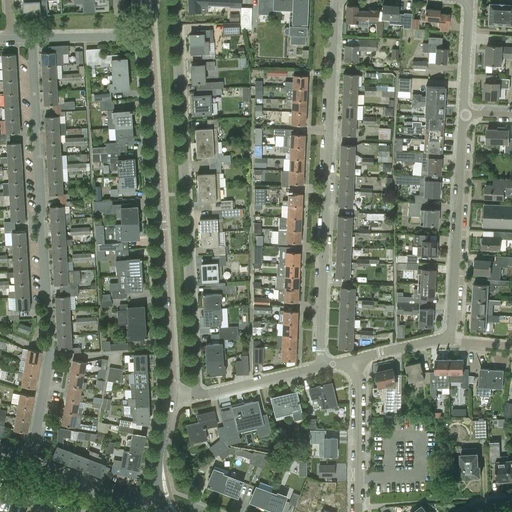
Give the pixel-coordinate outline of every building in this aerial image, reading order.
[(28,0),(29,1),(24,2),(25,12),(27,12),(27,17),(47,15),(46,0),(50,0),(28,0)] [(81,0),(83,13),(96,12),(95,10),(105,9),(104,0),(81,0)] [(188,0),(189,12),(208,12),(207,5),(216,5),(234,6),(234,7),(241,7),(241,0),(188,0)] [(257,0),(257,15),(265,15),(265,10),(273,11),(274,7),(285,8),(285,10),(293,11),(293,16),(289,16),(289,28),(287,28),(286,28),(285,28),(284,29),(284,30),(284,31),(284,32),(284,33),(285,34),(286,35),(287,35),(290,35),(290,44),(305,45),(307,0),(257,0)] [(511,4),(503,4),(503,3),(498,3),(498,4),(489,3),(489,6),(487,6),(486,7),(486,11),(487,13),(489,13),(488,25),(489,25),(489,21),(496,21),(496,24),(511,24),(511,4)] [(398,6),(382,5),(381,18),(389,19),(388,24),(403,25),(402,28),(410,29),(412,14),(403,13),(403,14),(397,14),(398,6)] [(358,11),(358,7),(346,6),(346,22),(357,22),(357,20),(369,20),(369,23),(377,24),(377,10),(369,10),(369,11),(358,11)] [(439,10),(425,9),(424,20),(438,21),(437,27),(440,27),(439,31),(447,32),(448,25),(449,15),(439,14),(439,10)] [(223,36),(239,35),(239,23),(222,23),(223,36)] [(191,53),(202,52),(208,52),(208,53),(214,53),(214,42),(213,42),(212,29),(196,30),(196,34),(190,34),(191,53)] [(447,49),(441,48),(442,38),(428,37),(428,43),(422,43),(422,52),(436,53),(435,63),(446,63),(447,49)] [(358,62),(358,50),(376,51),(376,40),(358,39),(358,45),(345,45),(344,61),(358,62)] [(41,52),(42,66),(61,64),(63,64),(63,53),(69,53),(68,44),(48,46),(48,52),(41,52)] [(493,64),(493,65),(495,65),(495,64),(502,65),(502,58),(511,58),(511,46),(502,46),(487,45),(486,64),(488,64),(490,64),(493,64)] [(87,64),(112,62),(112,75),(127,74),(126,58),(117,58),(117,55),(100,56),(99,49),(86,49),(87,64)] [(0,55),(2,55),(2,62),(0,62),(0,67),(2,68),(16,67),(15,54),(4,55),(4,50),(0,50),(0,55)] [(204,70),(214,70),(214,61),(197,62),(197,65),(192,65),(193,83),(196,83),(196,89),(215,88),(221,88),(233,87),(233,85),(223,85),(223,81),(205,82),(204,70)] [(427,61),(413,61),(412,68),(426,69),(427,61)] [(61,64),(42,66),(42,78),(56,78),(62,77),(62,74),(61,64)] [(16,67),(2,68),(3,81),(16,80),(16,67)] [(127,74),(112,75),(113,82),(109,83),(110,91),(129,89),(127,74)] [(343,89),(356,90),(356,86),(357,74),(343,74),(343,89)] [(307,76),(293,75),(292,82),(284,82),(284,88),(292,88),(306,89),(307,76)] [(56,78),(42,78),(43,91),(57,91),(56,78)] [(410,92),(411,78),(398,78),(397,91),(410,92)] [(497,83),(485,82),(484,98),(499,99),(500,88),(509,88),(510,79),(497,78),(497,83)] [(16,80),(3,81),(4,94),(17,93),(16,80)] [(426,86),(425,96),(421,95),(421,94),(412,93),(411,100),(444,102),(445,87),(426,86)] [(215,95),(215,88),(196,89),(196,95),(193,95),(194,114),(211,113),(214,113),(216,112),(216,102),(213,103),(210,103),(210,97),(213,97),(215,96),(215,95)] [(292,88),(292,100),(306,100),(306,89),(292,88)] [(342,104),(356,105),(356,90),(343,89),(342,104)] [(53,109),(64,108),(64,104),(58,104),(57,91),(43,91),(44,105),(53,104),(53,109)] [(17,93),(4,94),(5,107),(18,106),(17,93)] [(110,93),(93,94),(94,101),(99,101),(111,100),(110,93)] [(99,101),(100,110),(114,109),(113,102),(111,102),(111,100),(99,101)] [(306,100),(292,100),(291,112),(305,113),(306,100)] [(425,117),(443,117),(444,102),(411,100),(411,107),(420,107),(420,105),(425,106),(424,116),(425,116),(425,117)] [(341,119),(355,120),(356,105),(342,104),(341,119)] [(18,106),(5,107),(5,120),(19,119),(18,106)] [(115,127),(131,126),(130,112),(132,112),(132,110),(112,112),(108,113),(108,122),(113,121),(115,121),(115,127)] [(45,130),(65,129),(64,111),(53,112),(54,116),(45,116),(45,130)] [(305,113),(291,112),(291,124),(305,125),(305,113)] [(444,119),(443,118),(443,117),(425,117),(425,125),(421,124),(421,121),(412,121),(412,126),(412,127),(442,128),(443,123),(444,122),(444,119)] [(9,133),(19,132),(19,119),(5,120),(6,133),(0,133),(0,138),(10,138),(9,133)] [(195,143),(217,142),(217,128),(218,127),(218,119),(207,119),(207,128),(195,128),(195,143)] [(355,120),(341,119),(341,135),(354,135),(355,120)] [(131,126),(115,127),(116,142),(105,143),(106,147),(92,148),(92,153),(109,152),(120,152),(127,151),(126,143),(132,143),(131,126)] [(443,135),(442,134),(442,128),(412,127),(412,126),(411,126),(405,126),(405,133),(416,133),(424,133),(424,138),(424,139),(442,140),(442,139),(443,138),(443,135)] [(84,137),(75,137),(75,145),(84,144),(84,141),(88,141),(87,137),(87,127),(81,128),(81,134),(83,134),(84,137)] [(498,127),(498,130),(487,129),(487,142),(508,143),(507,154),(511,153),(511,140),(508,140),(509,130),(504,130),(505,127),(498,127)] [(293,129),(273,128),(273,136),(283,136),(283,146),(292,147),(304,147),(304,135),(292,134),(293,129)] [(390,139),(390,128),(379,128),(378,139),(390,139)] [(65,129),(45,130),(46,143),(60,142),(59,135),(65,134),(65,129)] [(20,142),(10,143),(10,138),(0,138),(0,143),(6,143),(7,156),(0,156),(0,157),(21,156),(20,142)] [(442,140),(424,139),(412,139),(411,144),(413,144),(419,144),(420,144),(420,141),(424,141),(423,151),(441,151),(441,150),(442,149),(442,146),(441,146),(442,140)] [(60,142),(46,143),(47,156),(60,155),(60,142)] [(217,142),(195,143),(196,157),(209,156),(209,164),(220,164),(230,164),(230,155),(223,155),(223,153),(218,153),(217,142)] [(340,160),(353,161),(354,145),(340,145),(340,160)] [(378,145),(378,156),(389,157),(389,145),(378,145)] [(304,147),(292,147),(283,146),(281,146),(281,152),(290,152),(289,159),(303,159),(304,147)] [(441,158),(429,158),(429,153),(417,152),(401,152),(395,151),(395,160),(421,161),(420,175),(427,175),(427,176),(427,173),(440,173),(441,158)] [(109,152),(92,153),(92,162),(107,161),(107,158),(109,158),(109,152)] [(61,168),(60,155),(47,156),(48,169),(61,168)] [(21,156),(0,157),(1,163),(8,162),(8,169),(21,169),(21,156)] [(119,176),(134,175),(133,158),(127,159),(127,158),(120,157),(109,158),(110,163),(112,163),(113,170),(118,170),(119,176)] [(265,158),(254,158),(254,167),(264,167),(265,158)] [(484,159),(477,158),(476,166),(484,167),(484,159)] [(303,159),(289,159),(289,171),(303,171),(303,159)] [(339,175),(353,176),(353,161),(340,160),(339,175)] [(77,171),(77,163),(66,164),(67,171),(77,171)] [(77,163),(77,171),(86,170),(86,166),(89,166),(89,163),(85,163),(77,163)] [(198,188),(220,186),(219,173),(220,173),(220,164),(209,164),(209,170),(205,170),(205,173),(197,173),(198,188)] [(61,168),(48,169),(48,182),(62,181),(61,168)] [(21,169),(8,169),(9,182),(22,182),(21,169)] [(254,174),(254,179),(263,180),(263,174),(261,174),(261,170),(261,169),(254,169),(254,174)] [(288,183),(302,184),(303,171),(289,171),(288,183)] [(395,181),(395,183),(420,184),(419,195),(424,195),(439,196),(440,181),(426,181),(427,176),(427,175),(420,175),(414,175),(394,174),(395,181)] [(134,175),(119,176),(119,182),(117,182),(117,189),(110,189),(110,196),(118,195),(118,192),(137,190),(137,189),(135,189),(134,175)] [(339,190),(352,191),(353,176),(339,175),(339,190)] [(511,179),(500,179),(500,185),(486,185),(485,198),(511,199),(511,179)] [(58,199),(69,199),(69,193),(62,194),(62,181),(48,182),(49,195),(58,194),(58,199)] [(3,183),(3,192),(3,196),(9,195),(23,195),(22,182),(9,182),(3,183)] [(220,186),(198,188),(199,202),(211,201),(211,209),(232,208),(232,200),(220,201),(220,186)] [(265,189),(254,188),(253,204),(261,204),(264,205),(265,189)] [(352,191),(339,190),(338,206),(351,206),(352,191)] [(287,206),(301,206),(302,194),(288,193),(287,200),(282,200),(282,205),(287,206)] [(23,195),(9,195),(10,208),(23,208),(23,195)] [(101,201),(95,201),(93,201),(94,212),(104,212),(104,214),(116,213),(116,217),(121,217),(122,224),(137,223),(136,206),(132,207),(132,203),(112,204),(111,200),(106,201),(101,201)] [(50,220),(70,219),(69,213),(64,213),(63,206),(70,206),(69,201),(58,202),(58,206),(50,206),(50,220)] [(438,209),(427,208),(427,203),(409,202),(408,216),(420,216),(419,223),(437,224),(438,209)] [(511,227),(511,204),(485,203),(484,227),(511,227)] [(287,218),(301,218),(301,206),(287,206),(287,218)] [(14,221),(24,221),(23,208),(10,208),(11,221),(3,222),(4,227),(15,226),(14,221)] [(200,233),(217,232),(217,222),(223,222),(223,218),(240,217),(240,208),(232,208),(211,209),(212,218),(199,219),(200,233)] [(337,231),(350,232),(351,216),(338,216),(337,231)] [(301,218),(287,218),(286,229),(300,230),(301,218)] [(70,219),(50,220),(51,233),(65,232),(64,225),(70,224),(70,219)] [(137,223),(122,224),(122,229),(120,229),(117,230),(115,232),(115,238),(117,240),(121,239),(138,238),(137,223)] [(104,244),(103,225),(101,225),(98,225),(95,225),(95,231),(95,233),(96,244),(104,244)] [(26,244),(25,231),(15,231),(15,226),(4,227),(0,227),(0,231),(4,232),(4,233),(12,232),(12,245),(26,244)] [(300,242),(300,230),(286,229),(278,229),(277,243),(287,244),(287,242),(300,242)] [(350,232),(337,231),(336,246),(350,247),(350,232)] [(484,236),(483,237),(481,238),(481,243),(483,245),(483,250),(500,250),(501,239),(511,239),(511,232),(493,231),(493,236),(484,236)] [(65,232),(51,233),(52,246),(65,245),(71,245),(71,239),(65,239),(65,232)] [(217,232),(200,233),(201,247),(213,247),(214,255),(225,254),(224,245),(218,246),(217,232)] [(417,246),(416,255),(418,255),(421,256),(421,257),(428,258),(428,256),(429,256),(429,254),(436,255),(436,241),(425,240),(425,235),(414,234),(413,243),(422,243),(422,247),(417,246)] [(104,244),(96,244),(97,251),(114,250),(123,249),(122,243),(104,244)] [(26,244),(12,245),(13,258),(26,257),(26,244)] [(65,245),(52,246),(53,259),(66,258),(65,245)] [(261,263),(262,263),(262,246),(254,245),(253,263),(260,263),(261,263)] [(350,247),(336,246),(336,261),(349,262),(350,247)] [(115,257),(117,257),(117,258),(123,257),(123,249),(114,250),(115,257)] [(285,252),(285,258),(279,258),(278,264),(285,264),(299,265),(299,252),(285,252)] [(406,256),(406,262),(418,263),(418,255),(416,255),(407,254),(406,256)] [(489,274),(489,279),(500,280),(501,266),(507,267),(508,265),(511,264),(511,256),(496,255),(495,261),(491,261),(492,260),(475,259),(474,273),(489,274)] [(212,263),(202,264),(202,272),(201,272),(202,280),(203,280),(203,281),(217,280),(217,278),(222,278),(221,265),(226,265),(225,256),(212,256),(212,263)] [(26,257),(13,258),(14,272),(27,271),(26,257)] [(66,258),(53,259),(53,272),(67,271),(66,258)] [(119,275),(140,274),(140,267),(141,267),(141,260),(142,260),(141,258),(115,260),(116,275),(119,275)] [(349,262),(336,261),(335,277),(349,277),(349,262)] [(284,276),(298,277),(299,265),(285,264),(284,276)] [(418,283),(420,283),(434,284),(435,269),(421,269),(421,273),(418,273),(418,283)] [(27,271),(14,272),(6,272),(6,277),(14,277),(15,284),(28,283),(27,271)] [(67,271),(53,272),(54,285),(59,285),(60,291),(78,290),(77,283),(73,283),(73,271),(67,271)] [(140,274),(119,275),(119,289),(111,289),(112,298),(127,297),(127,291),(141,290),(140,274)] [(298,277),(284,276),(276,276),(275,288),(278,288),(284,288),(298,289),(298,277)] [(487,300),(487,299),(488,291),(494,291),(494,285),(509,286),(509,280),(500,280),(489,279),(479,278),(479,283),(474,283),(473,299),(487,300)] [(28,283),(15,284),(15,291),(8,292),(8,298),(15,297),(28,296),(28,283)] [(434,284),(420,283),(418,283),(417,289),(413,289),(413,297),(402,296),(402,292),(397,292),(397,302),(409,303),(414,303),(426,303),(426,298),(433,298),(434,284)] [(222,293),(236,292),(236,285),(222,285),(222,293)] [(340,303),(353,303),(354,300),(357,300),(357,296),(354,295),(354,288),(341,287),(340,303)] [(297,301),(298,289),(284,288),(278,288),(278,300),(297,301)] [(55,310),(69,309),(68,296),(78,295),(78,290),(60,291),(60,296),(55,297),(55,310)] [(204,309),(220,308),(220,302),(221,302),(221,292),(202,293),(202,294),(204,294),(204,309)] [(15,297),(8,298),(8,310),(8,315),(18,314),(18,310),(29,309),(28,296),(15,297)] [(473,299),(472,314),(487,315),(492,315),(493,304),(501,304),(501,300),(487,299),(487,300),(473,299)] [(100,301),(100,310),(102,310),(101,306),(112,306),(111,300),(110,300),(102,300),(100,301)] [(433,309),(425,308),(426,303),(414,303),(409,303),(397,302),(396,313),(417,314),(417,313),(419,313),(418,325),(432,326),(433,309)] [(143,306),(127,307),(127,303),(119,304),(119,310),(117,310),(118,325),(128,324),(128,323),(144,322),(143,306)] [(339,318),(353,318),(353,303),(340,303),(339,318)] [(270,314),(271,305),(254,304),(253,313),(270,314)] [(220,308),(204,309),(205,325),(221,324),(220,308)] [(69,309),(55,310),(56,323),(70,322),(69,309)] [(278,323),(282,323),(296,324),(297,311),(283,311),(280,311),(278,312),(278,323)] [(486,330),(486,322),(497,322),(497,320),(500,320),(500,315),(492,315),(487,315),(472,314),(471,329),(486,330)] [(339,333),(352,333),(353,318),(339,318),(339,333)] [(70,322),(56,323),(57,336),(70,335),(77,334),(76,325),(75,321),(70,322)] [(144,336),(144,322),(128,323),(128,324),(128,329),(126,329),(127,339),(147,337),(146,336),(144,336)] [(17,329),(28,333),(30,327),(20,323),(17,329)] [(296,324),(282,323),(282,335),(296,335),(296,324)] [(207,359),(222,358),(222,351),(225,351),(224,340),(238,339),(238,332),(219,333),(219,342),(206,343),(207,359)] [(352,333),(339,333),(338,348),(352,349),(352,333)] [(80,347),(71,348),(70,335),(57,336),(58,349),(69,348),(69,353),(80,352),(80,347)] [(296,335),(282,335),(277,335),(276,347),(282,347),(296,347),(296,335)] [(102,341),(103,351),(128,350),(128,342),(110,343),(109,341),(102,341)] [(260,346),(252,346),(252,363),(263,363),(264,351),(264,346),(260,346)] [(295,360),(296,347),(282,347),(281,359),(295,360)] [(25,361),(32,362),(39,364),(41,352),(27,349),(25,361)] [(134,372),(147,371),(146,354),(134,354),(134,372)] [(242,361),(248,361),(248,356),(241,356),(241,361),(235,361),(236,374),(242,374),(242,361)] [(222,358),(207,359),(207,373),(206,373),(206,375),(225,374),(224,364),(222,364),(222,358)] [(70,372),(83,375),(86,362),(72,359),(70,372)] [(450,373),(450,359),(436,359),(436,372),(431,372),(431,383),(431,396),(437,396),(437,388),(450,388),(449,373),(450,373)] [(450,359),(450,373),(463,373),(463,359),(450,359)] [(39,364),(32,362),(25,361),(23,373),(32,375),(37,376),(39,364)] [(423,372),(421,362),(405,365),(409,382),(423,379),(423,383),(431,383),(431,372),(423,372)] [(109,367),(107,381),(105,391),(111,390),(112,382),(113,382),(116,368),(109,367)] [(120,383),(123,369),(116,368),(113,382),(120,383)] [(395,383),(396,383),(393,368),(377,372),(380,387),(385,385),(385,411),(401,411),(401,392),(395,392),(395,383)] [(504,370),(480,368),(479,386),(502,388),(504,370)] [(147,371),(134,372),(135,389),(147,388),(147,371)] [(37,376),(32,375),(23,373),(18,372),(17,379),(22,380),(21,385),(35,388),(37,376)] [(83,375),(70,372),(68,385),(81,388),(83,375)] [(95,388),(102,389),(104,380),(96,379),(95,388)] [(317,387),(309,389),(311,399),(319,397),(322,408),(336,405),(331,383),(317,386),(317,387)] [(65,398),(79,401),(82,401),(83,395),(80,395),(81,388),(68,385),(65,398)] [(148,405),(147,388),(135,389),(131,389),(131,398),(127,398),(128,406),(130,406),(136,406),(148,405)] [(270,397),(275,416),(276,420),(292,416),(293,420),(303,418),(296,391),(270,397)] [(17,405),(31,408),(33,395),(20,393),(17,405)] [(77,408),(79,401),(65,398),(63,411),(76,414),(82,415),(83,409),(77,408)] [(267,415),(262,416),(258,400),(232,406),(235,419),(223,421),(226,435),(234,434),(233,431),(269,422),(267,415)] [(31,408),(17,405),(15,417),(16,417),(29,419),(31,408)] [(149,422),(148,405),(136,406),(130,406),(130,414),(132,414),(132,419),(137,419),(137,422),(149,422)] [(82,415),(76,414),(63,411),(61,424),(74,427),(79,428),(82,415)] [(213,411),(197,415),(199,422),(186,425),(190,442),(206,438),(203,428),(216,425),(213,411)] [(309,413),(307,413),(307,428),(315,428),(315,419),(309,419),(309,413)] [(29,419),(16,417),(15,417),(13,429),(27,432),(29,419)] [(133,421),(120,419),(118,425),(119,425),(131,427),(133,421)] [(487,437),(486,420),(472,420),(473,438),(487,437)] [(107,433),(109,423),(99,422),(98,431),(107,433)] [(223,426),(217,427),(220,440),(208,448),(214,457),(218,454),(228,447),(230,445),(226,438),(223,426)] [(71,456),(73,452),(62,448),(63,437),(70,438),(71,430),(57,428),(57,446),(52,458),(69,464),(71,456)] [(315,428),(307,428),(307,432),(310,432),(310,442),(319,442),(319,455),(336,455),(336,437),(325,437),(325,428),(315,428)] [(131,439),(126,439),(125,449),(141,452),(145,435),(133,433),(131,439)] [(510,480),(509,461),(508,461),(508,455),(500,456),(500,440),(490,440),(491,464),(496,463),(497,481),(510,480)] [(222,459),(232,452),(228,447),(218,454),(222,459)] [(472,477),(472,476),(481,476),(480,466),(478,466),(478,448),(461,448),(461,468),(457,469),(457,476),(462,476),(462,477),(464,480),(469,480),(472,477)] [(111,473),(126,475),(128,467),(138,469),(141,452),(125,449),(123,449),(120,466),(113,465),(111,473)] [(105,464),(99,462),(101,457),(98,456),(99,454),(89,450),(89,458),(84,470),(101,476),(105,464)] [(253,451),(249,463),(256,465),(261,453),(253,451)] [(73,452),(71,456),(69,464),(84,470),(89,458),(73,452)] [(263,468),(267,454),(261,453),(256,465),(263,468)] [(208,466),(214,461),(212,458),(205,462),(198,469),(206,472),(208,466)] [(221,489),(226,475),(222,473),(222,471),(213,468),(207,486),(208,487),(209,485),(221,489)] [(226,475),(221,489),(237,495),(243,481),(226,475)] [(265,506),(271,492),(255,486),(250,500),(265,506)] [(271,492),(265,506),(278,511),(277,511),(279,511),(286,496),(277,492),(276,494),(271,492)] [(299,496),(293,493),(288,505),(295,507),(299,496)]
